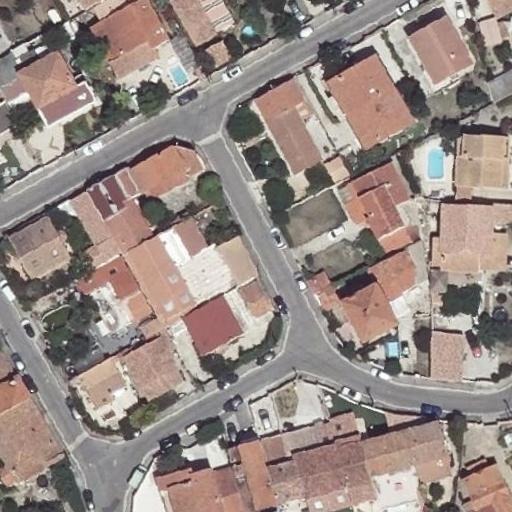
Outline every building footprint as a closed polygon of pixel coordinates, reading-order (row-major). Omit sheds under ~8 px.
[(69,0),(61,5),(65,13),(74,7),(69,0)] [(146,0),(110,0),(93,10),(99,23),(89,28),(117,79),(159,57),(155,48),(169,41),(146,0)] [(200,4),(197,0),(169,0),(195,44),(216,33),(200,4)] [(487,0),(492,8),(507,0),(487,0)] [(511,0),(507,0),(492,8),(498,19),(511,12),(511,0)] [(445,19),(406,40),(433,87),(471,67),(445,19)] [(498,46),(496,22),(479,23),(480,47),(498,46)] [(212,72),(230,61),(220,44),(201,56),(212,72)] [(16,75),(5,55),(0,57),(0,91),(19,82),(37,109),(50,104),(58,120),(90,104),(81,86),(76,88),(57,52),(16,75)] [(375,63),(327,88),(360,151),(409,125),(375,63)] [(511,74),(490,86),(494,106),(511,96),(511,74)] [(257,101),(267,120),(293,106),(303,101),(293,82),(257,101)] [(293,106),(300,121),(311,115),(303,101),(293,106)] [(0,126),(1,129),(15,121),(5,102),(0,104),(0,126)] [(278,141),(303,127),(300,121),(293,106),(267,120),(278,141)] [(285,154),(310,140),(303,127),(278,141),(285,154)] [(502,161),(507,162),(509,140),(507,138),(463,135),(457,138),(454,187),(500,190),(502,161)] [(320,158),(310,140),(285,154),(295,172),(320,158)] [(128,167),(113,175),(126,199),(187,168),(192,176),(204,169),(195,151),(175,146),(130,171),(128,167)] [(399,205),(408,200),(389,164),(352,182),(362,200),(370,219),(385,212),(399,205)] [(187,168),(126,199),(130,206),(134,204),(192,176),(187,168)] [(87,189),(113,238),(140,223),(130,206),(126,199),(113,175),(87,189)] [(362,200),(352,182),(345,187),(355,204),(362,200)] [(87,189),(68,199),(94,245),(96,248),(112,239),(113,238),(87,189)] [(357,225),(370,219),(362,200),(355,204),(347,208),(357,225)] [(395,232),(419,222),(408,200),(399,205),(385,212),(370,219),(388,257),(405,249),(395,232)] [(446,203),(426,202),(415,201),(419,222),(421,236),(427,235),(426,219),(444,219),(445,213),(446,203)] [(130,206),(140,223),(144,222),(134,204),(130,206)] [(433,245),(432,265),(441,266),(441,271),(479,273),(479,270),(480,253),(485,254),(486,234),(488,215),(511,217),(511,212),(511,207),(493,206),(487,206),(487,215),(445,213),(444,219),(443,245),(433,245)] [(253,280),(258,277),(239,238),(220,248),(219,244),(207,251),(188,215),(171,224),(174,229),(158,237),(197,310),(253,280)] [(11,238),(29,277),(67,260),(49,220),(11,238)] [(113,238),(122,254),(157,316),(163,328),(180,320),(197,310),(158,237),(154,239),(144,222),(140,223),(113,238)] [(421,236),(419,222),(395,232),(405,249),(421,241),(421,239),(421,236)] [(502,235),(486,234),(485,254),(480,253),(479,270),(500,272),(502,235)] [(421,241),(423,251),(429,250),(429,238),(421,239),(421,241)] [(96,248),(103,260),(118,252),(112,239),(96,248)] [(414,284),(428,279),(423,251),(421,241),(405,249),(406,253),(412,265),(409,267),(414,275),(414,284)] [(96,248),(94,245),(81,253),(89,268),(103,260),(96,248)] [(399,291),(414,284),(414,275),(409,267),(412,265),(406,253),(369,270),(377,286),(391,316),(408,308),(399,291)] [(119,259),(77,281),(83,294),(86,293),(109,333),(148,313),(119,259)] [(322,270),(313,275),(316,280),(325,276),(322,270)] [(313,275),(304,280),(312,294),(324,289),(330,286),(325,276),(316,280),(313,275)] [(197,310),(180,320),(200,356),(273,315),(253,280),(197,310)] [(361,345),(397,329),(391,316),(377,286),(342,304),(361,345)] [(324,289),(312,294),(316,303),(328,297),(324,289)] [(163,328),(157,316),(137,326),(143,340),(163,328)] [(140,387),(173,369),(156,339),(123,357),(140,387)] [(19,377),(2,347),(0,348),(0,386),(1,387),(19,377)] [(77,375),(66,381),(71,390),(82,384),(95,409),(112,401),(109,395),(126,386),(110,357),(77,375)] [(180,382),(173,369),(140,387),(146,400),(180,382)] [(0,432),(19,423),(11,409),(31,398),(19,377),(1,387),(0,387),(0,432)] [(45,468),(63,457),(31,398),(11,409),(19,423),(45,468)] [(19,423),(0,432),(0,452),(7,465),(16,480),(18,483),(45,468),(19,423)] [(359,445),(368,476),(378,474),(426,461),(444,457),(447,456),(439,425),(359,445)] [(294,459),(304,497),(368,481),(368,476),(359,445),(341,450),(339,445),(319,450),(311,428),(282,436),(288,459),(294,459)] [(299,498),(304,497),(294,459),(288,459),(282,436),(259,442),(275,504),(299,498)] [(257,509),(275,504),(259,442),(227,451),(232,468),(242,503),(253,500),(257,509)] [(450,475),(444,457),(426,461),(432,479),(450,475)] [(432,479),(426,461),(378,474),(384,491),(415,484),(432,479)] [(511,511),(511,506),(494,467),(488,470),(484,461),(466,469),(470,478),(464,481),(474,505),(464,510),(465,511),(511,511)] [(16,480),(7,465),(0,469),(0,476),(6,486),(16,480)] [(243,511),(242,503),(232,468),(211,475),(221,511),(243,511)] [(221,511),(211,475),(210,471),(190,477),(192,484),(169,491),(175,511),(221,511)] [(192,484),(190,477),(188,473),(158,483),(165,511),(175,511),(169,491),(192,484)] [(368,476),(368,481),(375,502),(386,499),(384,491),(378,474),(368,476)] [(386,499),(375,502),(378,511),(395,511),(420,506),(415,484),(384,491),(386,499)] [(303,511),(299,498),(275,504),(277,511),(303,511)] [(242,503),(243,511),(257,511),(257,509),(253,500),(242,503)]
